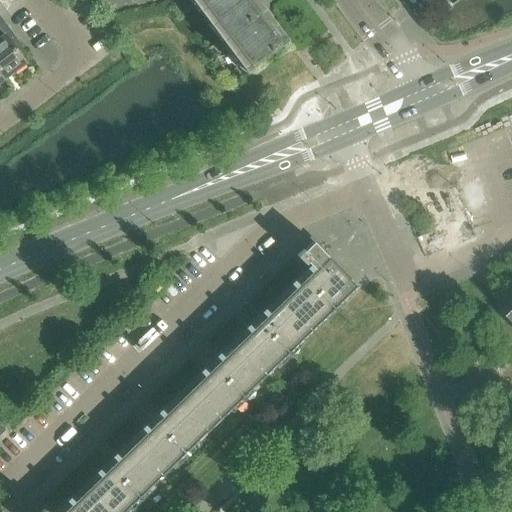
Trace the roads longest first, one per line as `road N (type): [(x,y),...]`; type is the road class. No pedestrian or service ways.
road 1 (residential): [(2,486),(269,230),(366,188)]
road 2 (tertiary): [(241,172),(0,270)]
road 3 (residential): [(511,237),(402,277),(366,188)]
road 4 (residential): [(0,123),(84,60),(38,0)]
